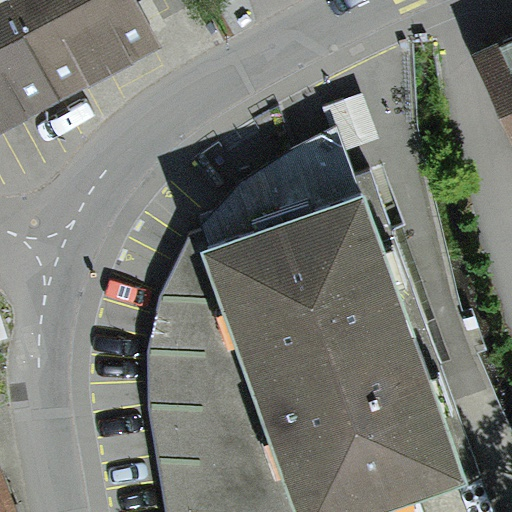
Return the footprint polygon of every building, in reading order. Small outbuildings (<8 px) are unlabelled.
[(0,0),(0,133),(157,48),(143,21),(131,0),(0,0)] [(511,23),(477,38),(511,119),(511,23)] [(239,175),(204,215),(284,187),(355,161),(339,112),(300,133),(271,151),(239,175)] [(416,299),(365,158),(355,161),(284,187),(204,215),(206,222),(307,502),(468,444),(416,299)] [(307,502),(206,222),(194,226),(187,238),(161,287),(149,341),(152,406),(169,511),(379,511),(394,507),(391,495),(476,465),(468,444),(307,502)] [(22,511),(0,452),(0,511),(22,511)]
